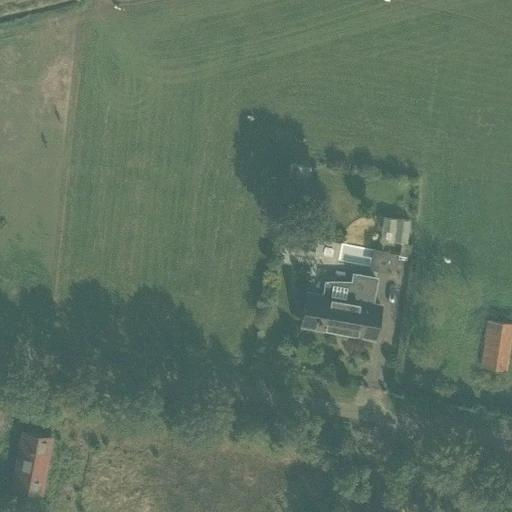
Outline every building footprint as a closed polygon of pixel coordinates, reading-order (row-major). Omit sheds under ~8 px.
[(403,241),(407,218),(381,214),(377,237),(403,241)] [(400,242),(400,243),(399,256),(410,257),(411,257),(412,244),(406,243),(400,242)] [(341,258),(365,263),(368,248),(344,243),(341,258)] [(368,247),(367,267),(383,268),(384,247),(368,247)] [(307,289),(305,303),(301,323),(338,330),(338,328),(344,330),(344,331),(375,337),(381,305),(371,303),(376,278),(354,274),(353,280),(324,280),(322,291),(307,289)] [(477,364),(504,370),(511,332),(511,322),(487,317),(477,364)] [(40,495),(50,436),(23,431),(12,490),(40,495)]
